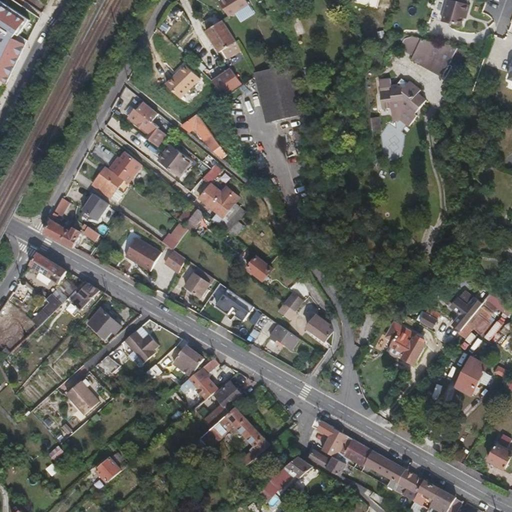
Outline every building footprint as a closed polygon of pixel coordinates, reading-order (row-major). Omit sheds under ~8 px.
[(229,16),(248,4),(245,0),(222,0),(219,2),(229,16)] [(465,13),(467,5),(449,0),(446,0),(440,21),(459,27),(461,18),(463,12),(465,13)] [(235,41),(231,34),(221,21),(205,31),(219,52),(224,48),(235,41)] [(438,76),(450,46),(418,39),(408,58),(412,60),(438,76)] [(230,57),(240,50),(235,41),(224,48),(230,57)] [(458,48),(451,62),(461,67),(468,54),(458,48)] [(399,86),(412,60),(408,58),(396,85),(399,86)] [(275,120),(302,114),(292,64),(265,70),(275,120)] [(180,100),(198,80),(184,67),(165,87),(180,100)] [(230,68),(211,81),(222,96),(241,83),(230,68)] [(417,93),(420,89),(409,80),(402,88),(399,86),(396,85),(388,86),(388,89),(379,91),(381,109),(392,107),(392,106),(398,105),(404,99),(409,102),(405,107),(414,114),(425,99),(417,93)] [(156,128),(157,127),(133,109),(127,117),(148,133),(145,138),(159,148),(167,137),(156,128)] [(153,122),(164,130),(170,123),(159,115),(153,122)] [(211,136),(196,116),(196,115),(180,126),(188,132),(193,129),(195,130),(203,141),(211,136)] [(211,151),(218,146),(211,136),(203,141),(211,151)] [(179,178),(191,162),(169,146),(163,155),(168,158),(163,166),(179,178)] [(126,183),(141,165),(124,152),(115,163),(114,161),(108,168),(126,183)] [(163,155),(157,162),(163,166),(168,158),(163,155)] [(214,184),(220,168),(211,164),(205,181),(214,184)] [(119,180),(104,168),(96,180),(112,193),(116,188),(117,187),(115,185),(119,180)] [(95,180),(93,183),(109,196),(112,193),(96,180),(95,180)] [(222,229),(239,208),(209,184),(197,198),(214,211),(208,218),(222,229)] [(122,193),(116,188),(112,193),(118,197),(122,193)] [(109,196),(115,201),(118,197),(112,193),(109,196)] [(63,210),(68,201),(61,198),(43,233),(72,248),(78,238),(77,237),(80,233),(73,228),(72,230),(55,219),(57,216),(58,215),(62,209),(63,210)] [(188,203),(175,220),(179,223),(183,226),(190,217),(196,209),(188,203)] [(197,223),(203,215),(196,209),(190,217),(197,223)] [(183,226),(179,223),(170,235),(178,242),(188,230),(183,226)] [(93,242),(98,235),(83,224),(81,227),(85,231),(83,234),(93,242)] [(160,242),(172,250),(178,242),(170,235),(167,233),(160,242)] [(149,272),(160,253),(135,238),(124,257),(149,272)] [(174,250),(164,265),(178,274),(188,260),(174,250)] [(59,284),(67,271),(37,253),(29,266),(59,284)] [(262,281),(271,269),(255,257),(246,269),(262,281)] [(200,298),(209,285),(194,273),(184,287),(200,298)] [(81,312),(101,290),(89,283),(78,294),(82,298),(75,306),(81,312)] [(244,322),(255,308),(229,289),(217,306),(228,315),(234,307),(240,311),(236,316),(244,322)] [(460,315),(453,324),(459,329),(468,319),(475,310),(481,303),(474,297),(473,297),(466,291),(451,308),(460,315)] [(37,329),(67,300),(59,292),(48,302),(50,304),(30,322),(37,329)] [(496,307),(485,298),(481,303),(475,310),(487,319),(496,307)] [(288,320),(295,312),(284,304),(278,313),(288,320)] [(122,328),(120,326),(115,321),(101,309),(95,317),(111,331),(116,335),(122,328)] [(431,327),(438,314),(430,309),(427,314),(424,313),(420,321),(431,327)] [(326,327),(328,324),(315,315),(305,328),(324,341),(331,331),(331,330),(326,327)] [(105,339),(111,331),(95,317),(88,323),(105,339)] [(268,328),(271,323),(262,317),(258,321),(268,328)] [(123,323),(117,318),(115,321),(120,326),(123,323)] [(463,337),(474,324),(468,319),(459,329),(453,337),(456,340),(460,335),(463,337)] [(415,333),(414,334),(393,323),(385,336),(393,340),(390,346),(404,353),(401,358),(412,363),(424,343),(417,339),(419,335),(415,333)] [(289,349),(297,339),(276,325),(268,337),(274,341),(275,339),(289,349)] [(150,334),(145,339),(138,331),(126,341),(146,363),(157,353),(156,351),(161,346),(150,334)] [(204,359),(186,346),(179,355),(186,360),(182,367),(191,373),(195,367),(198,369),(204,359)] [(182,367),(186,360),(179,355),(173,363),(192,377),(198,369),(195,367),(191,373),(182,367)] [(107,379),(120,368),(109,356),(97,366),(107,379)] [(486,373),(489,365),(471,356),(456,386),(474,395),(481,382),(488,386),(493,376),(486,373)] [(207,374),(219,364),(215,359),(180,387),(185,393),(192,387),(195,390),(197,389),(206,400),(218,390),(209,379),(210,378),(209,377),(207,374)] [(150,383),(162,373),(155,365),(143,375),(150,383)] [(85,416),(100,403),(83,382),(67,395),(85,416)] [(230,383),(215,396),(222,404),(228,411),(244,399),(230,383)] [(228,411),(222,404),(210,415),(204,420),(211,429),(230,413),(228,411)] [(202,405),(196,411),(204,420),(210,415),(202,405)] [(236,408),(230,413),(211,429),(200,439),(208,449),(222,437),(221,436),(235,424),(254,446),(251,449),(252,450),(241,459),(246,466),(271,445),(236,408)] [(307,442),(307,443),(334,457),(335,458),(338,453),(364,467),(365,466),(374,451),(323,422),(319,430),(324,433),(322,436),(329,440),(328,443),(311,434),(307,442)] [(293,440),(294,437),(286,432),(274,443),(287,451),(288,450),(295,441),(293,440)] [(511,453),(504,449),(510,440),(501,435),(486,459),(503,469),(511,453)] [(51,463),(62,454),(56,448),(46,457),(51,463)] [(347,465),(335,458),(334,457),(332,460),(328,457),(327,459),(313,450),(309,457),(340,476),(347,465)] [(391,480),(388,487),(394,490),(406,469),(374,451),(365,466),(391,480)] [(126,466),(128,463),(118,452),(98,470),(109,482),(127,467),(126,466)] [(300,478),(313,467),(298,457),(269,479),(286,493),(298,482),(295,479),(288,485),(279,478),(289,469),(300,478)] [(413,501),(426,480),(406,469),(394,490),(413,501)] [(429,500),(433,502),(435,499),(441,488),(426,480),(413,501),(415,502),(425,507),(429,500)] [(456,499),(457,497),(441,488),(435,499),(440,502),(433,511),(458,511),(461,507),(462,503),(456,499)] [(343,510),(353,503),(348,496),(338,503),(343,510)] [(416,511),(426,511),(428,509),(425,507),(415,502),(411,509),(416,511)]
